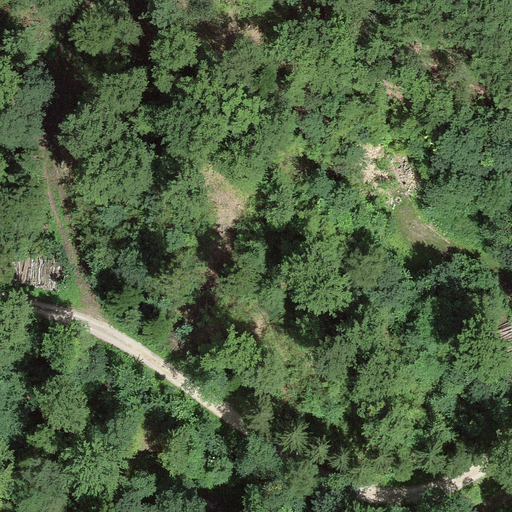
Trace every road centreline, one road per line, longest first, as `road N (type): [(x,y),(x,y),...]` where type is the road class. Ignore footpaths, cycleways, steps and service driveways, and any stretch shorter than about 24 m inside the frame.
road 1 (track): [(0,304),(117,341),(168,369),(240,430),(380,499),(429,491),(511,442)]
road 2 (track): [(511,305),(482,272),(411,230)]
